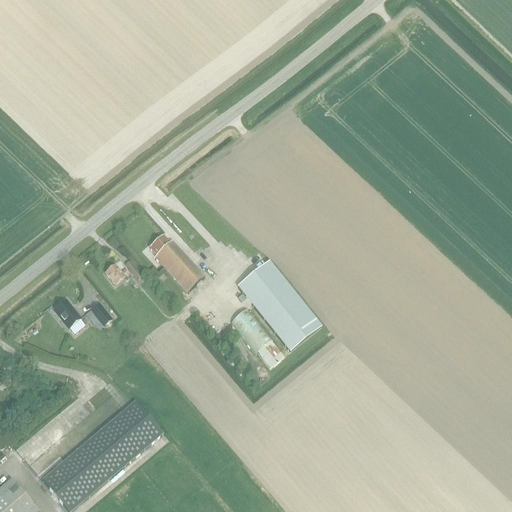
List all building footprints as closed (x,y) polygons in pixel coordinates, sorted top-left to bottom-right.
[(187,295),(205,279),(172,243),(170,245),(163,238),(150,250),(157,258),(155,259),(187,295)] [(130,262),(125,266),(138,281),(142,277),(130,262)] [(321,328),(270,265),(239,290),(289,354),(321,328)] [(115,287),(123,280),(126,283),(129,281),(126,277),(129,275),(126,271),(121,275),(115,267),(105,275),(115,287)] [(54,312),(69,331),(81,321),(66,302),(54,312)] [(100,306),(91,313),(104,328),(112,321),(100,306)] [(248,310),(231,325),(258,354),(259,354),(273,368),(286,356),(273,341),(275,339),(248,310)] [(10,373),(19,365),(16,362),(7,369),(10,373)] [(135,403),(42,482),(67,511),(72,511),(163,436),(135,403)] [(39,511),(12,481),(0,490),(0,511),(39,511)]
